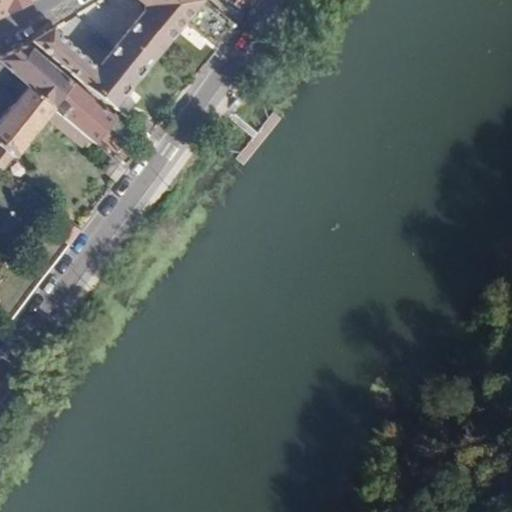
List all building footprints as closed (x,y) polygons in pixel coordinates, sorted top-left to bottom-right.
[(0,0),(0,12),(8,9),(23,0),(0,0)] [(32,43),(112,109),(200,1),(199,0),(136,0),(148,10),(94,72),(53,30),(32,43)] [(225,0),(237,8),(243,0),(225,0)] [(0,57),(0,88),(15,103),(27,88),(40,99),(51,108),(59,98),(70,84),(26,47),(0,57)] [(73,109),(65,120),(87,138),(92,143),(112,119),(70,84),(59,98),(73,109)] [(27,88),(15,103),(14,103),(27,115),(40,99),(27,88)] [(51,108),(65,120),(73,109),(59,98),(51,108)] [(14,103),(0,120),(0,166),(4,170),(44,117),(51,108),(40,99),(27,115),(14,103)] [(44,117),(80,147),(87,138),(65,120),(51,108),(44,117)] [(114,161),(106,172),(118,182),(126,171),(114,161)]
